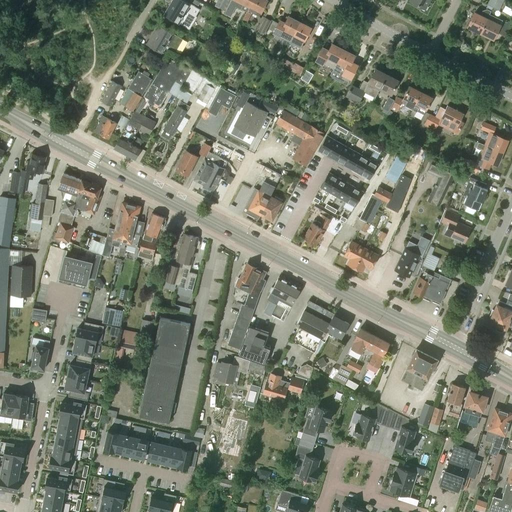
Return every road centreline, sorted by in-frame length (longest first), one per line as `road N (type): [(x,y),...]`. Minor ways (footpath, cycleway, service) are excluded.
road 1 (primary): [(453,344),(0,108)]
road 2 (residential): [(453,344),(511,207)]
road 3 (residential): [(22,511),(45,386)]
